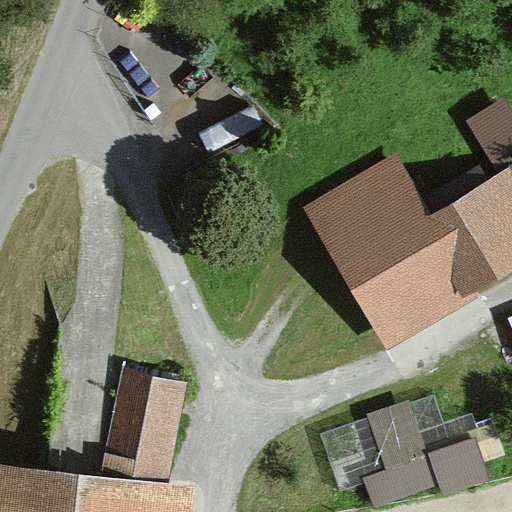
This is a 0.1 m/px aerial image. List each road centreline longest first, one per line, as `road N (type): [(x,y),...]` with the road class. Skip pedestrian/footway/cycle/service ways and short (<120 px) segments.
road 1 (unknown): [(59,55),(130,164),(182,271),(235,418)]
road 2 (unknown): [(235,418),(383,381),(511,315)]
road 3 (residential): [(81,0),(0,204)]
